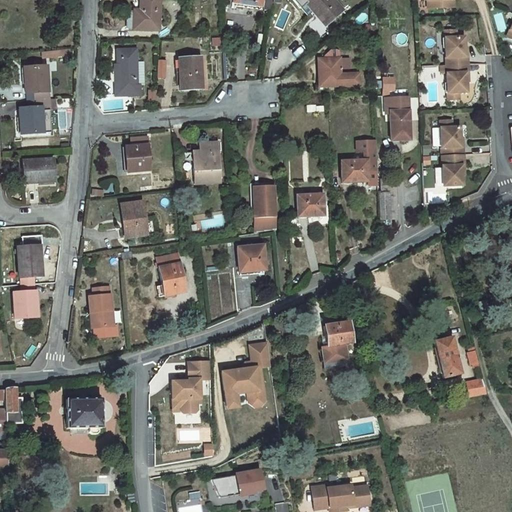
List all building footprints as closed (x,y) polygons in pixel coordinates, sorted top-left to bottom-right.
[(140,0),(141,11),(135,11),(135,12),(130,12),(128,14),(127,26),(129,28),(134,28),(134,29),(157,30),(158,0),(140,0)] [(333,0),(309,0),(307,2),(313,9),(327,25),(343,11),(333,0)] [(261,4),(245,2),(245,4),(244,7),(261,10),(261,4)] [(307,2),(303,5),(310,12),(313,9),(307,2)] [(455,30),(443,30),(445,65),(447,99),(459,98),(458,92),(466,92),(466,81),(465,72),(468,72),(467,63),(467,55),(464,55),(464,47),(463,37),(455,37),(455,30)] [(70,49),(44,51),(45,58),(71,56),(70,49)] [(136,50),(117,50),(118,72),(118,79),(119,79),(119,86),(115,86),(115,96),(139,96),(139,86),(137,86),(136,76),(136,63),(136,50)] [(202,89),(200,58),(178,59),(180,91),(202,89)] [(340,59),(318,59),(319,87),(359,86),(359,75),(340,75),(340,59)] [(49,100),(48,100),(47,92),(48,92),(46,67),(24,68),(25,94),(26,94),(27,109),(19,109),(20,135),(51,133),(49,110),(49,100)] [(393,79),(382,79),(382,90),(393,90),(393,79)] [(408,98),(384,99),(385,112),(389,112),(390,115),(390,141),(407,140),(406,127),(409,127),(409,111),(408,98)] [(56,99),(49,100),(49,110),(57,109),(56,99)] [(451,120),(439,121),(441,155),(443,186),(462,185),(462,174),(461,165),(464,165),(463,154),(463,146),(460,146),(460,138),(459,127),(452,127),(451,120)] [(127,173),(149,171),(147,138),(131,139),(131,147),(125,147),(127,173)] [(352,183),(368,182),(367,172),(377,171),(375,142),(355,143),(356,152),(363,152),(363,161),(340,162),(341,182),(351,181),(352,183)] [(217,143),(199,144),(200,151),(198,151),(199,171),(194,171),(195,185),(220,183),(217,143)] [(52,159),(22,161),(24,184),(54,182),(52,159)] [(274,218),(273,186),(252,187),(253,219),(254,233),(275,230),(274,218)] [(396,189),(393,186),(380,187),(381,194),(378,194),(380,220),(380,230),(391,229),(390,220),(397,219),(397,209),(390,207),(389,202),(396,198),(396,189)] [(323,195),(296,196),(297,216),(307,215),(307,217),(324,216),(323,195)] [(140,203),(119,206),(122,229),(116,229),(118,239),(146,235),(144,221),(143,221),(140,203)] [(175,245),(154,248),(162,286),(163,296),(184,292),(175,245)] [(20,278),(20,285),(33,285),(33,277),(42,277),(40,246),(17,248),(19,278),(20,278)] [(239,248),(236,248),(240,276),(261,274),(261,271),(264,270),(262,246),(260,246),(252,247),(247,248),(239,248)] [(33,285),(20,285),(21,293),(34,292),(33,285)] [(108,287),(92,289),(93,296),(88,297),(90,313),(92,313),(93,329),(113,327),(110,295),(108,295),(108,287)] [(37,317),(35,292),(34,292),(21,293),(13,293),(14,319),(37,317)] [(348,323),(323,326),(326,347),(345,344),(351,343),(348,323)] [(454,350),(451,337),(433,342),(436,354),(454,350)] [(265,401),(260,368),(270,366),(267,343),(249,346),(252,362),(252,365),(249,369),(246,369),(221,373),(224,391),(235,389),(235,394),(236,394),(247,392),(248,403),(254,407),(261,406),(265,401)] [(345,344),(326,347),(321,348),(323,364),(348,360),(345,344)] [(460,374),(454,350),(436,354),(442,379),(460,374)] [(468,353),(467,353),(470,366),(471,365),(477,363),(474,351),(468,353)] [(348,360),(323,364),(324,368),(348,365),(348,360)] [(180,381),(172,381),(173,403),(180,403),(180,410),(181,410),(183,412),(194,412),(197,410),(197,403),(201,403),(200,379),(211,379),(211,362),(189,362),(189,379),(189,384),(182,384),(182,381),(180,381)] [(486,395),(482,380),(466,383),(468,398),(486,395)] [(15,389),(5,390),(5,400),(5,409),(6,424),(22,424),(21,412),(22,412),(21,398),(15,398),(15,389)] [(238,407),(236,394),(235,394),(235,389),(224,391),(226,409),(238,407)] [(101,400),(66,400),(66,429),(89,429),(89,433),(91,435),(96,435),(98,432),(98,429),(101,429),(101,400)] [(236,477),(211,481),(218,499),(240,496),(240,494),(243,494),(244,496),(254,495),(254,492),(262,490),(259,472),(235,476),(236,477)] [(326,487),(311,489),(313,511),(328,509),(328,511),(346,511),(347,510),(370,507),(367,487),(351,489),(351,487),(327,490),(326,487)]
